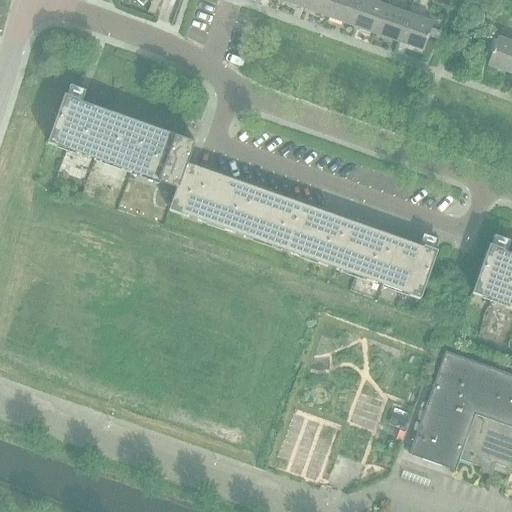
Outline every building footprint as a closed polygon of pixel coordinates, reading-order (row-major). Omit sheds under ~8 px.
[(151,0),(147,12),(155,14),(160,0),(151,0)] [(305,0),(303,8),(327,16),(332,0),(305,0)] [(332,0),(327,16),(350,24),(358,0),(332,0)] [(373,0),(358,0),(350,24),(374,33),(384,4),(373,0)] [(384,4),(374,33),(397,41),(408,12),(384,4)] [(408,12),(397,41),(422,50),(427,34),(430,26),(432,21),(408,12)] [(430,26),(427,34),(438,38),(441,30),(430,26)] [(487,64),(511,73),(511,72),(511,40),(497,35),(487,64)] [(419,296),(436,249),(423,244),(420,252),(320,215),(184,167),(192,145),(75,104),(77,97),(64,92),(47,140),(176,185),(169,207),(319,260),(419,296)] [(511,258),(499,254),(502,247),(489,243),(472,290),(511,304),(511,258)] [(511,374),(445,350),(408,453),(455,470),(459,458),(481,466),(479,471),(492,475),(496,463),(505,466),(509,473),(511,474),(511,374)]
